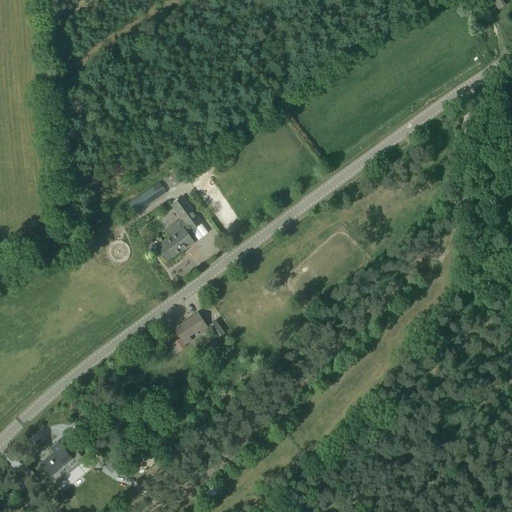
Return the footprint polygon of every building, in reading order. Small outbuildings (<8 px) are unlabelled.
[(509,4),(506,0),(496,0),(494,2),(499,10),(509,4)] [(162,176),(170,189),(176,185),(167,172),(162,176)] [(166,192),(159,182),(139,195),(146,206),(166,192)] [(164,229),(170,237),(163,243),(156,248),(165,260),(172,255),(181,249),(182,251),(193,242),(186,233),(190,230),(201,223),(182,197),(172,205),(182,218),(176,222),(176,221),(164,229)] [(205,324),(197,314),(197,313),(174,329),(181,340),(184,344),(190,340),(188,336),(198,329),(201,333),(207,328),(204,324),(205,324)] [(215,320),(209,324),(218,337),(224,333),(215,320)] [(178,338),(166,345),(173,355),(185,348),(178,338)] [(65,452),(57,442),(51,448),(54,452),(41,463),(51,474),(77,453),(80,457),(81,457),(72,446),(65,452)]
